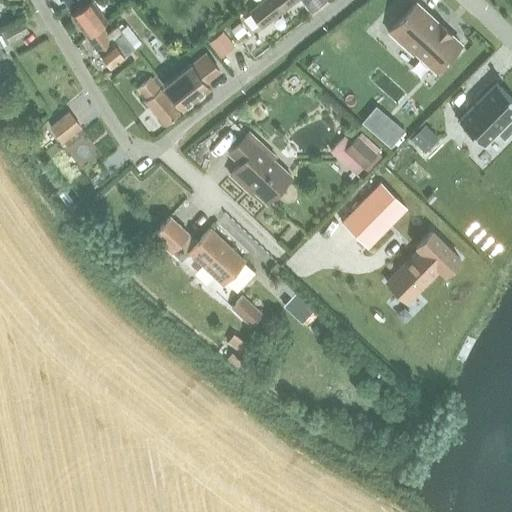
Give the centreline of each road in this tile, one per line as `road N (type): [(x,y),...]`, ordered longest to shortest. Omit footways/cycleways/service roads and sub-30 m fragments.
road 1 (residential): [(160,147),(347,0)]
road 2 (residential): [(160,147),(145,154),(128,147),(38,0)]
road 3 (residential): [(282,256),(160,147)]
